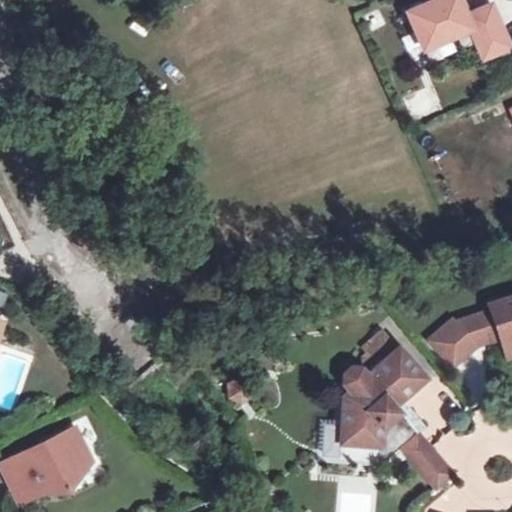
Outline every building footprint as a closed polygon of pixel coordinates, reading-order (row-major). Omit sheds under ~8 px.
[(466,14),(460,0),(433,0),(407,11),(423,48),(470,29),(483,58),(509,46),(491,4),(466,14)] [(411,117),(441,107),(433,86),(404,97),(411,117)] [(477,348),(473,342),(498,334),(500,342),(511,340),(511,300),(489,307),(491,315),(456,326),(452,323),(430,345),(453,369),(477,348)] [(498,334),(473,342),(477,348),(500,342),(498,334)] [(511,340),(500,342),(507,360),(511,358),(511,340)] [(403,452),(419,438),(411,427),(396,409),(403,403),(427,381),(398,347),(366,374),(359,367),(351,365),(342,372),(342,383),(348,390),(342,395),(338,465),(384,468),(403,452)] [(237,407),(254,397),(241,375),(223,386),(237,407)] [(396,409),(411,427),(418,421),(403,403),(396,409)] [(76,476),(72,467),(91,457),(76,425),(24,450),(24,448),(0,459),(0,464),(18,502),(49,487),(51,490),(67,488),(76,476)] [(453,477),(419,438),(403,452),(436,491),(453,477)] [(91,457),(72,467),(76,476),(91,457)]
